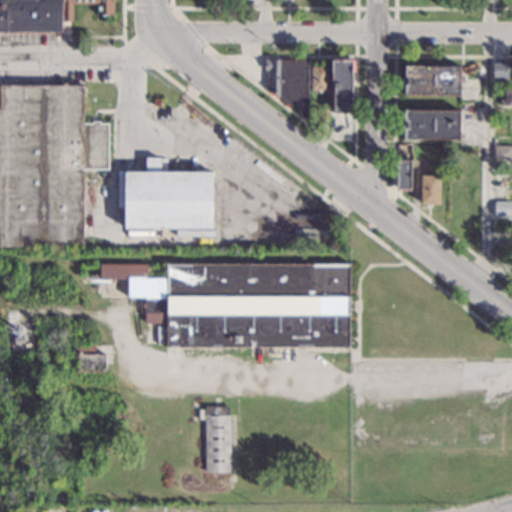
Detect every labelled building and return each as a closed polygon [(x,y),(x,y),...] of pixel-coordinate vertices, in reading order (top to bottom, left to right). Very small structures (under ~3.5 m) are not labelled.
[(0,0),(111,0),(111,15),(105,15),(105,18),(98,18),(98,16),(95,16),(95,5),(70,5),(70,18),(59,18),(58,32),(0,31),(0,0)] [(305,119),(304,118),(266,90),(266,61),(307,62),(305,119)] [(349,114),(333,113),(333,87),(330,83),(331,61),(350,62),(349,114)] [(506,63),(506,79),(491,79),(491,63),(506,63)] [(459,68),(458,96),(402,95),(403,66),(459,68)] [(325,91),(320,91),(320,93),(315,93),(315,90),(309,90),(310,68),(326,68),(325,91)] [(81,125),(91,125),(91,121),(98,121),(98,124),(106,125),(105,170),(81,169),(80,247),(0,246),(0,86),(81,86),(81,125)] [(511,106),(498,106),(498,101),(503,101),(503,90),(511,90),(511,106)] [(327,120),(318,120),(318,105),(327,105),(327,120)] [(457,140),(402,139),(402,111),(458,112),(457,140)] [(509,147),(509,162),(492,162),(493,146),(509,147)] [(159,173),(210,173),(210,229),(123,229),(123,226),(117,226),(117,217),(114,217),(114,178),(123,178),(123,172),(144,172),(144,158),(159,158),(159,173)] [(408,191),(395,190),(395,160),(408,161),(409,161),(408,191)] [(440,205),(419,205),(419,176),(441,177),(440,205)] [(507,218),(492,218),(492,202),(508,202),(507,218)] [(346,300),(351,300),(350,311),(347,311),(346,348),(165,347),(165,324),(143,324),(143,298),(125,298),(125,280),(99,279),(99,265),(145,265),(145,269),(157,269),(157,278),(165,278),(165,264),(346,265),(346,300)] [(24,343),(14,345),(13,338),(22,336),(24,343)] [(91,354),(103,354),(103,372),(71,372),(71,346),(91,346),(91,354)] [(227,474),(203,473),(203,421),(196,420),(197,411),(204,411),(204,407),(228,407),(227,474)]
